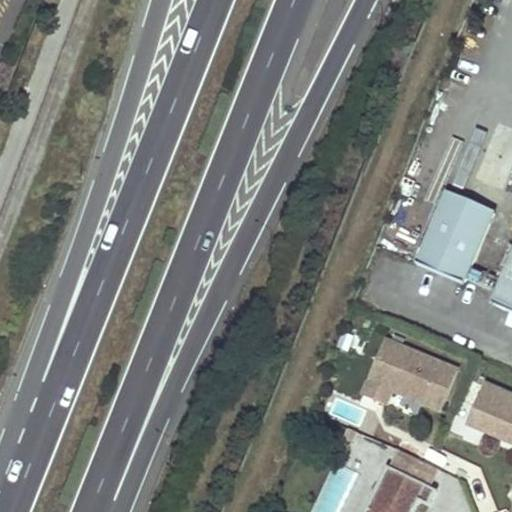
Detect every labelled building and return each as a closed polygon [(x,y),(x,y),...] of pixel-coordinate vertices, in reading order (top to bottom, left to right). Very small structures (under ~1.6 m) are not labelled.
[(416,265),(440,275),(464,285),(494,216),(447,194),(416,265)] [(511,265),(494,308),(511,315),(511,265)] [(511,315),(494,308),(489,320),(511,329),(511,315)] [(421,318),(418,328),(454,339),(457,329),(421,318)] [(385,337),(361,396),(388,408),(393,394),(442,414),(461,368),(385,337)] [(511,395),(487,385),(469,427),(491,436),(493,431),(499,434),(497,438),(511,444),(511,395)] [(414,511),(419,502),(430,508),(437,492),(415,481),(418,476),(410,472),(408,477),(389,468),(366,511),(414,511)]
